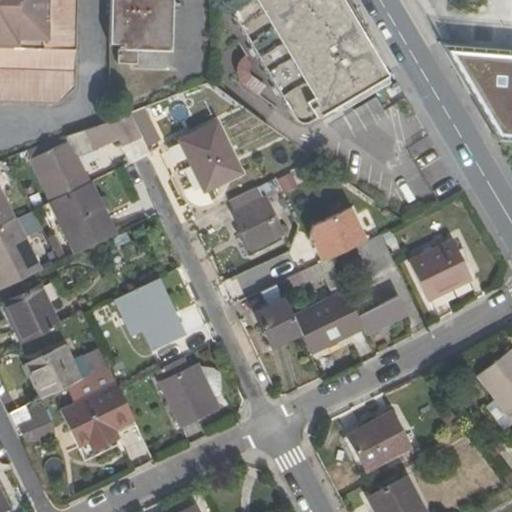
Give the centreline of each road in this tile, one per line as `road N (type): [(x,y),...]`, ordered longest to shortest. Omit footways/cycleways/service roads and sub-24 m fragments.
road 1 (residential): [(150,173),(270,425)]
road 2 (residential): [(511,296),(270,425)]
road 3 (residential): [(381,0),(511,218)]
road 4 (residential): [(270,425),(78,511)]
